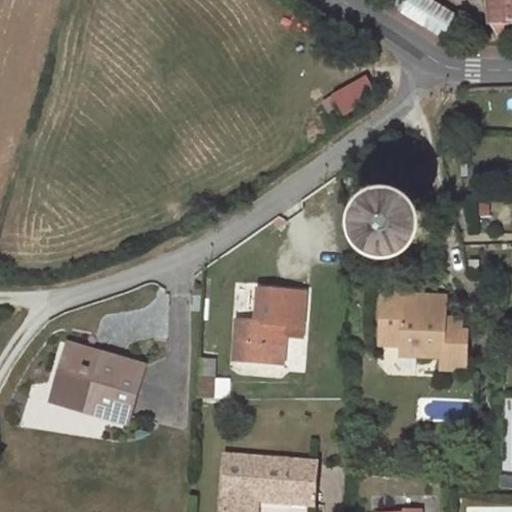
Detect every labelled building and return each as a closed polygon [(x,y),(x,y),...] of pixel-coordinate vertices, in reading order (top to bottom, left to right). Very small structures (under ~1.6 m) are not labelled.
[(411,0),(404,15),(451,38),(462,15),(433,0),(411,0)] [(511,0),(492,0),(494,26),(511,25),(511,0)] [(376,97),(365,79),(323,102),(333,120),(376,97)] [(389,150),(381,138),(368,148),(376,160),(374,166),(374,171),(376,175),(381,183),(386,186),(392,187),(401,186),(406,183),(411,175),(412,165),(411,161),(407,154),(403,152),(399,150),(389,150)] [(367,227),(367,234),(369,239),(372,243),(376,247),(381,249),(385,250),(389,250),(394,249),(401,245),(406,238),(407,229),(406,223),(403,219),(400,215),(397,213),(393,211),(383,211),(379,212),(375,215),(370,220),(367,227)] [(212,278),(203,278),(201,340),(208,340),(212,278)] [(444,347),(444,357),(443,367),(466,369),(468,331),(461,331),(454,331),(455,318),(445,318),(445,297),(406,295),(405,301),(384,300),(382,343),(405,344),(404,354),(428,355),(429,346),(444,347)] [(234,359),(281,362),(285,325),(237,321),(234,359)] [(72,344),(66,361),(100,373),(106,355),(72,344)] [(429,346),(428,355),(444,357),(444,347),(429,346)] [(128,421),(144,366),(106,355),(100,373),(66,361),(57,389),(73,394),(70,403),(128,421)] [(200,358),(198,396),(230,396),(230,380),(215,380),(215,360),(200,358)] [(57,389),(54,399),(70,403),(73,394),(57,389)] [(222,511),(256,511),(258,500),(312,504),(315,461),(228,454),(222,511)]
